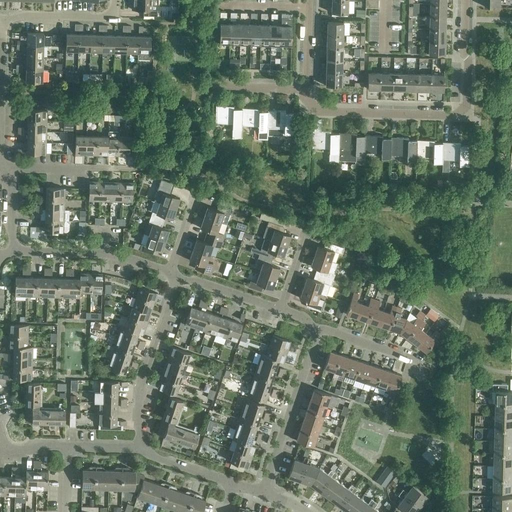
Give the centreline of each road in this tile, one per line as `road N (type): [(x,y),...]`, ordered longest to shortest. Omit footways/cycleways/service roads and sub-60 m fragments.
road 1 (residential): [(306,90),(321,109),(461,111),(467,0)]
road 2 (residential): [(268,492),(319,322)]
road 3 (residential): [(140,446),(136,406),(179,276)]
road 4 (residential): [(171,271),(136,259),(11,247)]
road 5 (residential): [(9,168),(0,141),(5,16)]
road 6 (residential): [(134,167),(9,168)]
